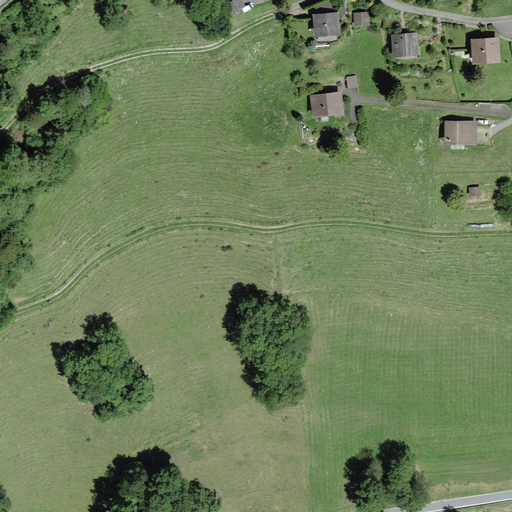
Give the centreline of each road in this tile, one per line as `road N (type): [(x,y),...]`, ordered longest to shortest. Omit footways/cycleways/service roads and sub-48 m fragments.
road 1 (track): [(0,321),(57,295),(124,243),(185,223),(511,231)]
road 2 (track): [(276,14),(215,46),(140,54),(77,73),(38,94),(0,134)]
road 3 (residential): [(511,114),(356,97)]
road 4 (residential): [(511,19),(445,16),(389,0)]
